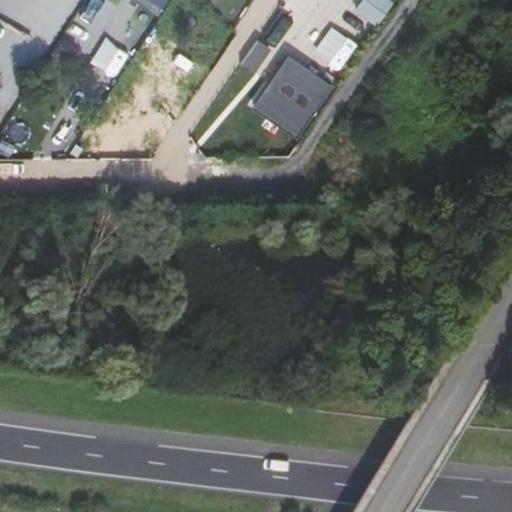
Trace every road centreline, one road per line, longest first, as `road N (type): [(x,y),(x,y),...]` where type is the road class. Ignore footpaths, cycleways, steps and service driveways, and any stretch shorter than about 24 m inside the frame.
road 1 (trunk): [(511,499),(0,441)]
road 2 (tertiary): [(511,295),(378,511)]
road 3 (unclassified): [(294,181),(297,161),(413,0)]
road 4 (unclassified): [(172,182),(174,141),(270,0)]
road 5 (unclassified): [(172,182),(0,179)]
road 6 (unknown): [(0,110),(63,0)]
road 7 (unclassified): [(294,181),(172,182)]
